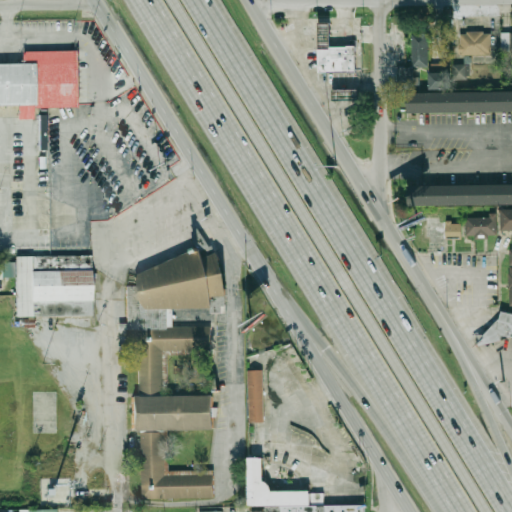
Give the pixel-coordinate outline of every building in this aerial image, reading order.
[(331,47),(320,48),(319,22),(331,22),(331,47)] [(511,31),(502,31),(502,51),(511,51),(511,31)] [(461,32),(461,55),(490,55),(490,32),(461,32)] [(429,34),(413,34),(412,68),(401,68),(401,88),(418,88),(418,76),(413,76),(413,66),(428,66),(429,34)] [(319,72),(319,48),(320,48),(331,47),(347,47),(347,46),(356,46),(356,72),(319,72)] [(23,107),(0,107),(0,65),(23,65),(23,52),(75,51),(76,109),(23,109),(23,107)] [(458,69),(455,69),(455,78),(466,78),(465,65),(458,66),(458,69)] [(430,72),(430,89),(451,89),(451,72),(430,72)] [(355,90),(343,91),(343,98),(355,98),(355,90)] [(511,91),(409,93),(409,113),(511,112),(511,91)] [(39,150),(46,151),(47,127),(40,127),(39,150)] [(511,184),(409,185),(409,205),(511,203),(511,184)] [(511,208),(503,208),(503,229),(511,229),(511,208)] [(467,217),(467,237),(497,237),(497,217),(467,217)] [(462,238),(462,226),(447,225),(446,237),(462,238)] [(138,281),(140,272),(201,247),(205,256),(218,252),(229,272),(228,295),(212,295),(211,306),(174,305),(174,326),(211,327),(211,348),(164,347),(163,396),(212,397),(212,429),(165,428),(164,475),(213,476),(213,498),(142,496),(144,430),(133,430),(134,397),(140,397),(141,330),(129,330),(130,285),(138,286),(138,281)] [(17,317),(93,316),(92,256),(16,257),(17,317)] [(0,278),(15,279),(15,265),(0,264),(0,278)] [(511,313),(495,309),(487,342),(499,346),(502,334),(511,336),(511,313)] [(248,370),(264,369),(266,420),(251,421),(248,370)] [(248,458),(264,459),(264,478),(273,490),(311,488),(323,494),(324,504),(250,504),(248,458)]
